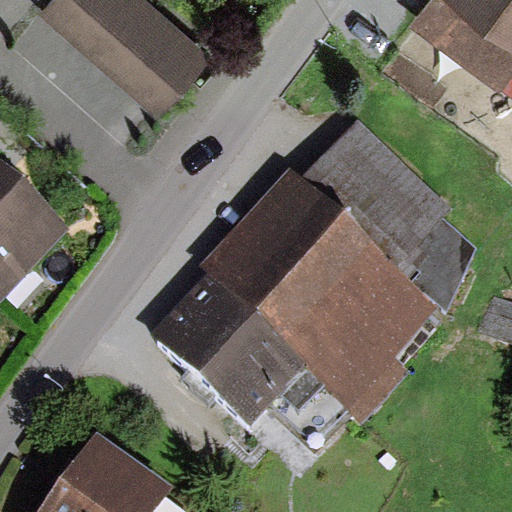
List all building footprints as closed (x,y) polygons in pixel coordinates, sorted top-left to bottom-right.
[(202,51),(142,0),(48,0),(39,11),(153,109),(202,51)] [(511,0),(426,0),(407,29),(511,100),(511,0)] [(442,320),(472,245),(360,136),(307,191),(294,179),(202,272),(217,286),(159,345),(211,396),(249,433),(305,375),(353,422),(404,370),(390,356),(433,312),(442,320)] [(0,299),(68,228),(0,163),(0,299)] [(511,307),(491,302),(482,332),(511,340),(511,307)] [(184,511),(94,449),(65,491),(50,511),(184,511)]
